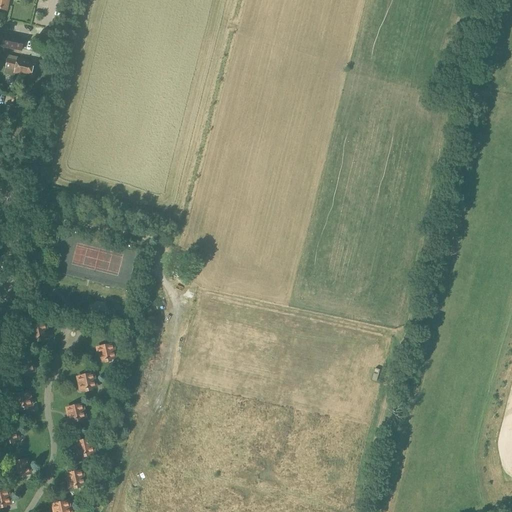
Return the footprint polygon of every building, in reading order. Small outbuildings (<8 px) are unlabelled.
[(0,0),(0,10),(8,12),(10,0),(0,0)] [(1,34),(1,38),(0,40),(0,47),(22,52),(25,39),(1,34)] [(9,56),(5,74),(15,76),(16,73),(31,76),(34,64),(26,62),(26,60),(9,56)] [(10,139),(15,139),(27,141),(28,131),(16,129),(11,129),(10,139)] [(61,233),(51,271),(128,290),(137,252),(61,233)] [(46,323),(29,327),(29,328),(32,342),(46,339),(49,338),(46,323)] [(113,343),(97,347),(100,362),(116,359),(113,343)] [(32,357),(16,360),(16,362),(19,376),(32,373),(35,372),(32,357)] [(93,373),(77,376),(81,392),(97,389),(93,373)] [(29,392),(13,395),(16,410),(31,407),(33,406),(29,392)] [(82,404),(66,407),(70,423),(86,419),(82,404)] [(15,425),(0,428),(0,433),(2,444),(16,441),(19,441),(15,425)] [(91,438),(75,442),(78,457),(94,454),(91,438)] [(28,459),(11,463),(11,464),(14,478),(28,475),(31,475),(28,459)] [(82,470),(66,473),(69,489),(85,486),(82,470)] [(8,490),(0,491),(0,507),(8,506),(11,505),(8,490)] [(70,511),(68,500),(52,504),(53,511),(70,511)]
